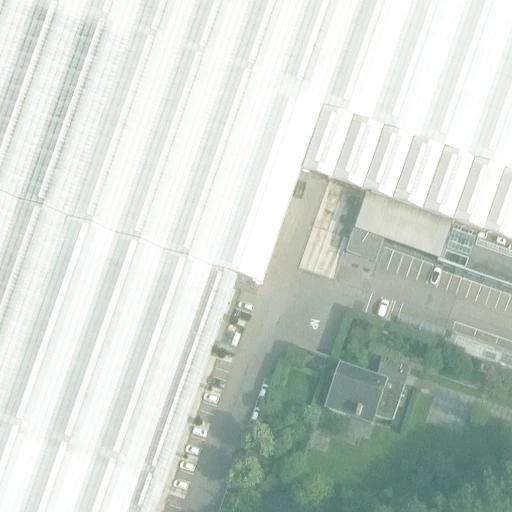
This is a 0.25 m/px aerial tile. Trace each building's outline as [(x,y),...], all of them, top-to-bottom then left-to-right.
[(511,0),(0,0),(0,511),(155,511),(240,272),(263,280),(301,172),(322,110),(511,175),(511,0)] [(371,197),(511,245),(511,175),(322,110),(301,172),(371,197)] [(511,291),(511,245),(371,197),(370,200),(366,199),(346,255),(375,266),(383,243),(438,263),(437,266),(511,291)] [(511,354),(456,336),(456,337),(451,352),(511,373),(511,354)] [(391,425),(409,374),(380,365),(374,383),(338,370),(324,412),(357,423),(360,415),(391,425)]
